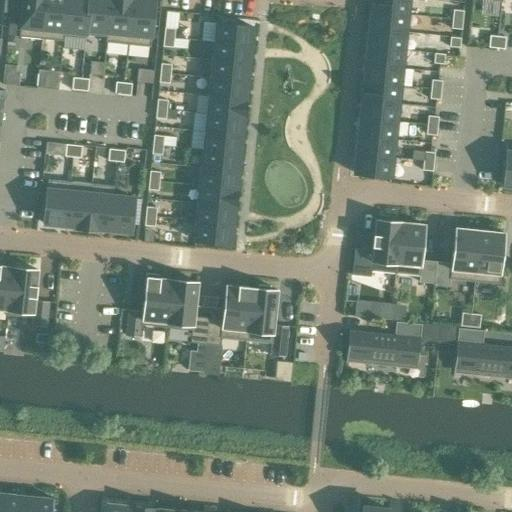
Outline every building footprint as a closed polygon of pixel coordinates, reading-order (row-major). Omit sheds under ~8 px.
[(44,0),(22,0),(19,37),(41,39),(44,0)] [(44,0),(41,39),(63,41),(67,0),(44,0)] [(64,36),(84,38),(88,0),(67,0),(63,41),(64,41),(64,36)] [(88,0),(84,38),(86,39),(86,35),(106,37),(105,42),(106,42),(110,0),(88,0)] [(110,0),(106,42),(127,44),(131,0),(110,0)] [(131,0),(127,44),(150,46),(154,0),(131,0)] [(372,0),(371,11),(407,14),(408,0),(372,0)] [(0,11),(9,13),(10,5),(0,3),(0,11)] [(452,8),(451,18),(461,19),(462,9),(452,8)] [(371,11),(369,29),(405,32),(407,14),(371,11)] [(460,27),(461,19),(451,18),(450,26),(460,27)] [(253,27),(217,23),(215,42),(251,45),(253,27)] [(175,29),(164,28),(164,36),(174,38),(175,29)] [(403,50),(405,32),(369,29),(367,47),(403,50)] [(173,48),(174,38),(164,36),(163,46),(173,48)] [(488,47),(496,48),(497,36),(489,36),(488,47)] [(497,36),(496,48),(504,49),(505,37),(497,36)] [(450,38),(449,47),(459,48),(460,39),(450,38)] [(213,60),(249,63),(251,45),(215,42),(213,60)] [(401,68),(403,50),(367,47),(366,64),(401,68)] [(445,53),(435,52),(434,62),(444,63),(445,53)] [(213,60),(212,78),(247,82),(249,63),(213,60)] [(170,74),(171,65),(161,64),(160,73),(170,74)] [(364,82),(399,86),(401,71),(401,68),(366,64),(364,82)] [(170,74),(160,73),(159,82),(169,83),(170,74)] [(37,74),(36,86),(44,87),(46,75),(37,74)] [(71,90),(79,90),(80,78),(73,78),(71,90)] [(89,79),(80,78),(79,90),(87,91),(89,79)] [(245,100),(247,82),(212,78),(210,96),(245,100)] [(431,80),(430,89),(441,90),(442,81),(431,80)] [(114,94),(122,95),(123,83),(116,82),(114,94)] [(364,82),(362,100),(398,104),(399,90),(399,86),(364,82)] [(131,84),(123,83),(122,95),(130,96),(131,84)] [(430,89),(429,99),(440,100),(441,90),(430,89)] [(244,118),(246,101),(245,101),(245,100),(210,96),(208,114),(244,118)] [(168,100),(157,99),(156,109),(167,110),(168,100)] [(397,107),(398,104),(362,100),(360,118),(396,122),(397,107)] [(167,121),(167,111),(157,110),(156,120),(167,121)] [(208,114),(206,132),(242,136),(244,118),(208,114)] [(428,124),(438,125),(439,117),(429,116),(428,124)] [(358,136),(394,140),(396,122),(360,118),(358,136)] [(426,125),(426,135),(436,136),(437,126),(426,125)] [(240,154),(242,136),(206,132),(204,150),(240,154)] [(163,146),(164,136),(153,135),(152,145),(163,146)] [(394,140),(358,136),(356,154),(392,158),(394,140)] [(65,156),(72,157),(73,145),(66,144),(65,156)] [(82,146),(73,145),(72,157),(80,158),(82,146)] [(152,145),(151,154),(162,155),(163,146),(152,145)] [(115,162),(116,150),(109,149),(108,161),(115,162)] [(116,150),(115,162),(123,162),(125,150),(116,150)] [(202,168),(238,172),(240,154),(204,150),(202,168)] [(511,151),(506,151),(503,186),(511,186),(511,151)] [(423,152),(423,161),(433,162),(434,153),(423,152)] [(354,173),(390,177),(392,158),(356,154),(354,173)] [(423,161),(422,170),(432,171),(433,162),(423,161)] [(238,172),(202,168),(200,186),(236,190),(238,172)] [(150,171),(149,181),(159,182),(160,172),(150,171)] [(43,223),(66,226),(70,191),(71,182),(48,179),(43,223)] [(158,191),(159,182),(149,181),(148,190),(158,191)] [(91,184),(90,193),(86,228),(97,230),(97,229),(110,230),(113,196),(114,186),(91,184)] [(200,186),(199,204),(234,208),(234,206),(235,206),(236,190),(200,186)] [(86,228),(90,193),(70,191),(66,226),(76,227),(76,228),(86,228)] [(110,230),(131,232),(134,198),(113,196),(110,230)] [(232,226),(234,208),(199,204),(197,222),(232,226)] [(145,216),(155,218),(156,208),(146,207),(145,216)] [(144,225),(154,226),(155,218),(145,216),(144,225)] [(370,271),(395,273),(400,222),(375,220),(372,252),(355,250),(352,275),(369,277),(370,271)] [(230,244),(232,226),(197,222),(195,241),(230,244)] [(400,222),(395,273),(420,276),(425,225),(400,222)] [(449,279),(474,282),(479,231),(455,228),(449,279)] [(479,231),(474,282),(499,284),(504,233),(479,231)] [(0,309),(6,310),(5,315),(7,315),(12,267),(0,266),(0,309)] [(31,318),(31,326),(46,327),(48,302),(35,300),(38,270),(12,267),(7,315),(31,318)] [(141,325),(167,327),(172,280),(159,278),(159,275),(146,273),(142,311),(128,310),(126,336),(140,337),(141,325)] [(208,318),(194,317),(198,282),(172,280),(167,327),(192,330),(190,342),(197,343),(205,344),(208,318)] [(222,319),(208,318),(205,344),(220,345),(221,338),(246,340),(251,288),(225,285),(222,319)] [(270,290),(271,286),(258,285),(257,289),(251,288),(246,340),(272,343),(270,355),(284,357),(288,326),(274,325),(277,291),(270,290)] [(381,318),(390,319),(391,306),(382,305),(381,318)] [(470,327),(471,314),(462,313),(460,326),(470,327)] [(471,314),(470,327),(479,328),(480,315),(471,314)] [(369,360),(368,364),(394,367),(394,363),(417,365),(421,324),(395,321),(394,335),(349,330),(346,358),(369,360)] [(476,375),(502,378),(502,374),(511,375),(511,346),(482,344),(484,331),(458,328),(454,369),(476,371),(476,375)] [(197,343),(196,351),(204,352),(205,344),(197,343)] [(3,511),(26,511),(28,496),(6,494),(3,511)] [(51,511),(53,499),(28,496),(26,511),(51,511)]
